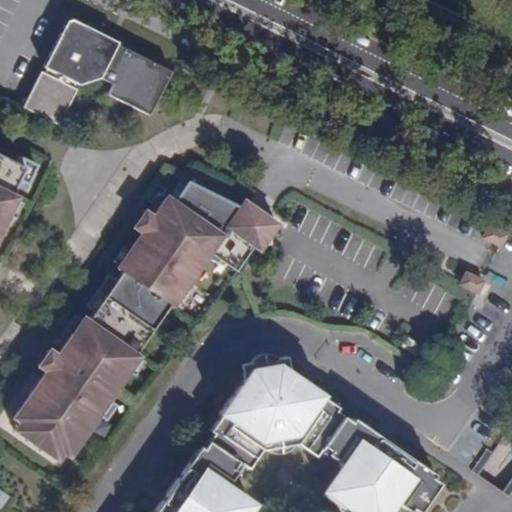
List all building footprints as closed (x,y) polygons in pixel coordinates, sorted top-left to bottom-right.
[(76,82),(81,86),(101,77),(115,84),(109,94),(151,114),(172,71),(152,62),(151,64),(129,53),(130,50),(118,44),(119,43),(72,19),(67,22),(44,67),(48,69),(45,74),(43,72),(25,106),(60,123),(78,88),(73,86),(76,82)] [(15,194),(27,167),(17,162),(0,154),(0,234),(20,197),(15,194)] [(20,155),(17,162),(27,167),(22,178),(31,182),(39,164),(20,155)] [(238,265),(255,240),(268,220),(241,203),(192,176),(178,197),(170,191),(156,212),(155,213),(165,220),(162,225),(163,226),(157,234),(146,227),(145,228),(120,264),(125,268),(118,277),(97,308),(91,317),(86,314),(60,352),(59,353),(65,357),(55,370),(50,366),(49,368),(17,415),(23,419),(66,448),(72,453),(142,352),(139,350),(172,300),(175,302),(212,247),(238,265)] [(280,218),(246,196),(241,203),(268,220),(255,240),(262,244),(280,218)] [(149,207),(137,223),(145,228),(146,227),(157,234),(163,226),(162,225),(165,220),(155,213),(156,212),(149,207)] [(501,243),(507,231),(490,222),(483,234),(501,243)] [(479,290),(485,278),(466,269),(461,281),(479,290)] [(97,308),(118,277),(111,271),(89,302),(97,308)] [(415,358),(421,349),(405,339),(399,347),(415,358)] [(52,346),(41,362),(49,368),(50,366),(55,370),(65,357),(59,353),(60,352),(52,346)] [(251,373),(253,377),(280,373),(280,367),(277,367),(273,365),(266,364),(257,366),(251,373)] [(245,511),(230,502),(230,493),(239,480),(235,479),(240,472),(250,479),(264,460),(270,460),(268,455),(291,450),(292,454),(298,454),(318,467),(326,456),(332,461),(329,465),(342,473),(342,479),(325,505),(335,511),(427,511),(442,491),(435,487),(438,483),(355,427),(353,430),(338,421),(341,418),(325,407),(327,404),(293,380),(288,366),(280,367),(280,373),(253,377),(251,373),(241,374),(243,391),(219,425),(221,427),(210,442),(214,445),(206,457),(202,455),(159,511),(245,511)] [(60,456),(66,448),(23,419),(18,426),(60,456)] [(291,450),(268,455),(270,460),(273,462),(279,463),(287,462),(291,458),(292,454),(291,450)] [(0,506),(4,508),(11,495),(0,489),(0,506)]
